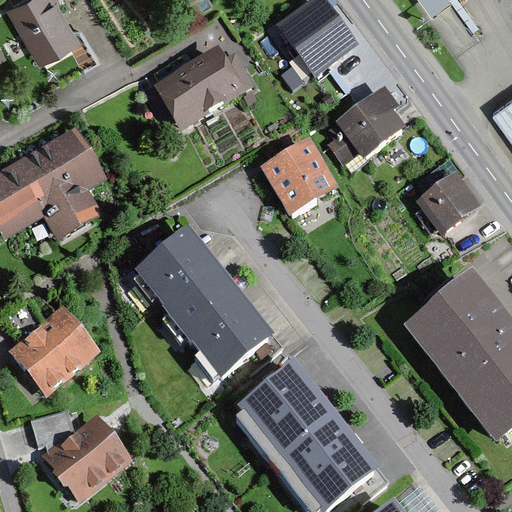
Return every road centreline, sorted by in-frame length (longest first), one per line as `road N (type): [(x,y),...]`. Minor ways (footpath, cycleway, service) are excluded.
road 1 (residential): [(217,195),(470,511)]
road 2 (tertiary): [(363,0),(511,202)]
